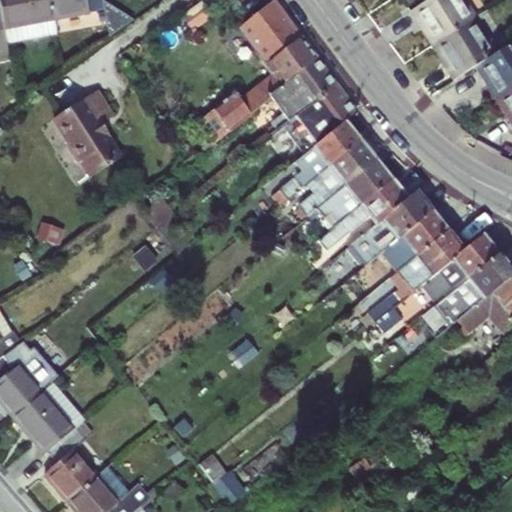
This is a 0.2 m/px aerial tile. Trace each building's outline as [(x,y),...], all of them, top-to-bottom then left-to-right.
[(0,0),(0,16),(3,32),(52,22),(47,0),(0,0)] [(94,41),(108,39),(100,0),(47,0),(52,22),(54,30),(60,29),(61,34),(83,30),(83,25),(91,24),(94,41)] [(437,44),(473,21),(463,7),(468,5),(465,0),(429,0),(412,12),(421,27),(425,25),(437,44)] [(229,96),(196,121),(209,140),(212,143),(270,97),(268,95),(278,87),(317,58),(274,2),(240,28),(273,73),(235,103),(229,96)] [(0,65),(9,63),(3,32),(0,16),(0,65)] [(455,80),(476,67),(498,53),(486,33),(482,36),(473,21),(437,44),(451,65),(447,68),(455,80)] [(511,43),(498,53),(476,67),(485,83),(489,80),(501,100),(511,92),(511,43)] [(295,117),(299,114),(337,84),(317,58),(278,87),(268,95),(270,97),(284,115),(272,124),(277,131),(295,117)] [(295,117),(317,145),(344,123),(358,112),(337,84),(299,114),(295,117)] [(511,92),(501,100),(511,116),(511,121),(511,123),(511,124),(511,92)] [(94,93),(52,122),(69,146),(67,148),(91,177),(119,157),(108,141),(109,139),(100,124),(110,117),(94,93)] [(360,142),(344,123),(317,145),(288,169),(296,178),(275,196),(282,206),(306,187),(360,142)] [(376,162),(360,142),(306,187),(314,197),(298,210),(305,220),(316,211),(376,162)] [(392,181),(376,162),(316,211),(325,221),(333,215),(340,223),(392,181)] [(399,190),(392,181),(340,223),(332,230),(317,242),(327,252),(367,219),(374,228),(416,194),(424,188),(416,177),(399,190)] [(432,214),(416,194),(374,228),(343,253),(359,274),(432,214)] [(447,233),(432,214),(359,274),(352,279),(365,293),(393,271),(396,275),(447,233)] [(333,215),(325,221),(332,230),(340,223),(333,215)] [(463,252),(447,233),(396,275),(399,279),(387,289),(399,304),(463,252)] [(499,254),(483,235),(463,252),(399,304),(374,325),(382,334),(399,320),(406,329),(465,282),(499,254)] [(511,277),(511,269),(499,254),(465,282),(470,289),(450,304),(448,302),(417,328),(420,333),(413,340),(421,351),(456,322),(511,277)] [(511,277),(456,322),(460,328),(457,330),(463,337),(493,313),(511,337),(511,277)] [(0,311),(0,359),(21,344),(11,332),(0,311)] [(30,356),(21,344),(0,359),(0,404),(11,417),(41,393),(58,378),(35,351),(30,356)] [(52,383),(41,393),(11,417),(44,456),(47,453),(73,431),(82,423),(84,421),(52,383)] [(92,435),(82,423),(73,431),(47,453),(57,466),(43,477),(66,504),(96,479),(72,451),(92,435)] [(117,504),(96,479),(66,504),(73,511),(135,511),(139,508),(150,499),(139,487),(117,504)]
